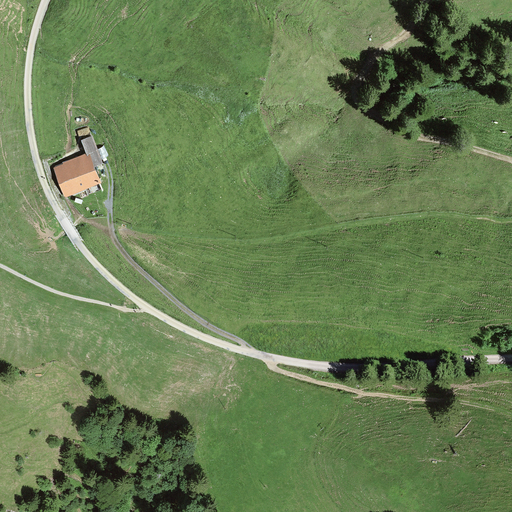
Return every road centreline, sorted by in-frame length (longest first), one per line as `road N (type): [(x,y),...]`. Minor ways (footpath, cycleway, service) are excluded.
road 1 (track): [(46,0),(27,94),(38,171),(73,240),(118,288),(169,323)]
road 2 (track): [(436,0),(354,79),(357,95),(366,113),(393,127),(511,159)]
road 3 (track): [(265,357),(353,366),(511,358)]
road 4 (track): [(112,227),(117,248),(196,317),(265,357)]
